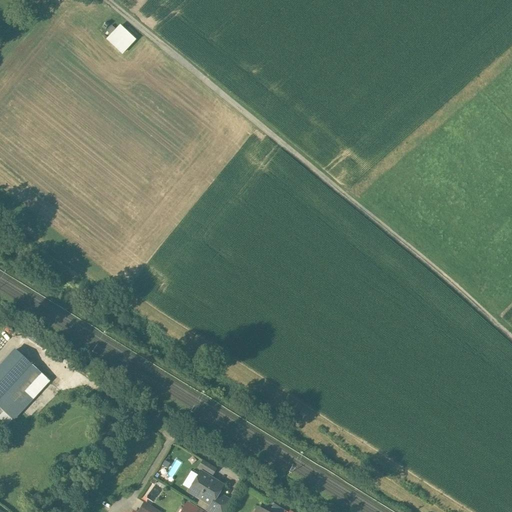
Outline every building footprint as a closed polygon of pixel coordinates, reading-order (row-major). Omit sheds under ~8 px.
[(119,24),(105,39),(122,54),(135,39),(119,24)] [(15,350),(0,366),(0,396),(3,394),(30,364),(15,350)] [(30,364),(3,394),(13,403),(40,374),(30,364)] [(40,374),(13,403),(20,410),(21,410),(48,381),(40,374)] [(13,403),(4,412),(12,420),(20,410),(13,403)] [(216,469),(203,460),(198,468),(212,476),(216,469)] [(222,487),(200,473),(188,491),(210,505),(211,505),(216,497),(222,487)] [(220,511),(226,503),(216,497),(211,505),(210,505),(206,511),(220,511)] [(144,503),(138,511),(149,511),(152,508),(144,503)] [(202,511),(188,503),(183,510),(186,511),(185,511),(202,511)]
